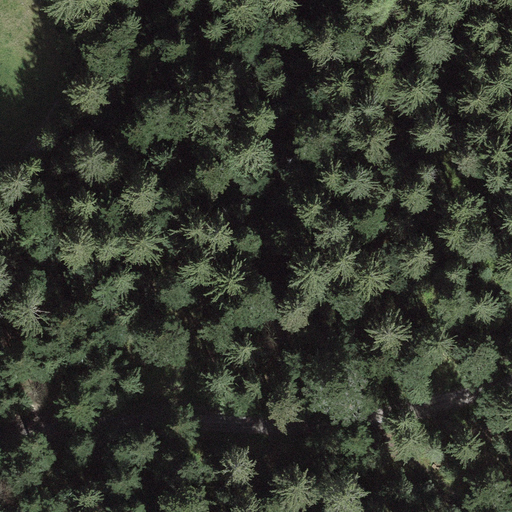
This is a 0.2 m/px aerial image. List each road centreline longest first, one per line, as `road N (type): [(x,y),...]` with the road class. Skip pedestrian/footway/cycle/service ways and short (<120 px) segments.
road 1 (track): [(0,445),(94,427),(368,423),(511,383)]
road 2 (track): [(123,0),(69,77),(0,141)]
